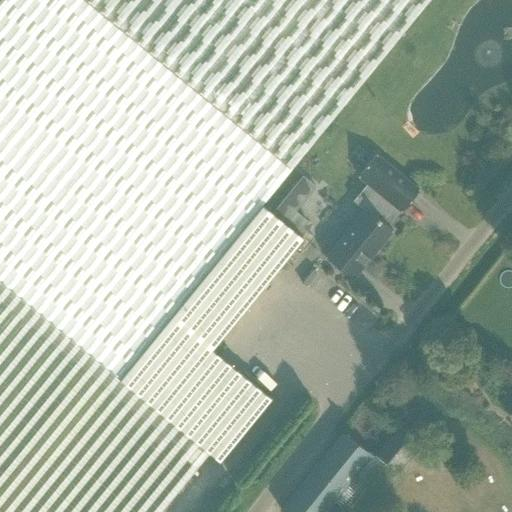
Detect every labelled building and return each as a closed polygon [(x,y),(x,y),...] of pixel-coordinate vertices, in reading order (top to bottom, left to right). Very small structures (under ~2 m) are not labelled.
[(0,0),(0,511),(160,511),(208,453),(219,462),(270,399),(212,351),(221,339),(303,239),(296,234),(271,213),(262,206),(292,169),(431,0),(0,0)] [(367,94),(357,106),(373,118),(382,107),(367,94)] [(366,209),(326,258),(352,280),(393,231),(384,223),(397,208),(401,212),(419,190),(376,155),(358,177),(379,193),(366,209)] [(302,175),(271,213),(296,234),(307,221),(294,211),(315,186),(302,175)] [(401,427),(376,454),(397,473),(421,444),(401,427)] [(326,511),(372,457),(343,433),(280,510),(283,511),(326,511)]
